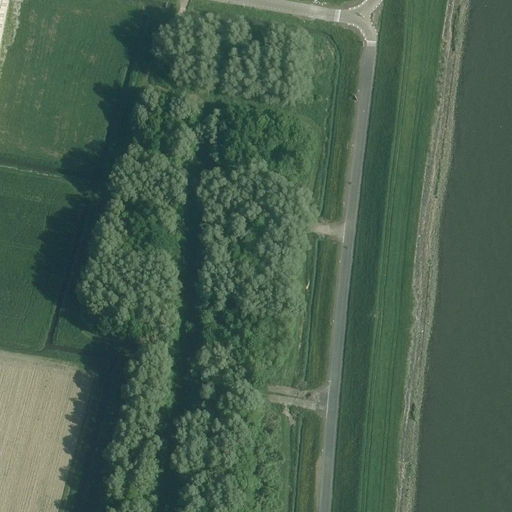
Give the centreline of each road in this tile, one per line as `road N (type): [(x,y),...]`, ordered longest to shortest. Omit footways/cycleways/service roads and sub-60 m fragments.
road 1 (track): [(184,0),(161,31),(78,301),(90,334),(117,341),(129,360),(93,511)]
road 2 (unclassified): [(322,511),(371,34),(358,19)]
road 3 (track): [(292,398),(314,231),(317,130),(281,111),(142,85)]
road 4 (track): [(285,511),(292,398),(258,393)]
road 5 (unclassified): [(358,19),(237,0)]
